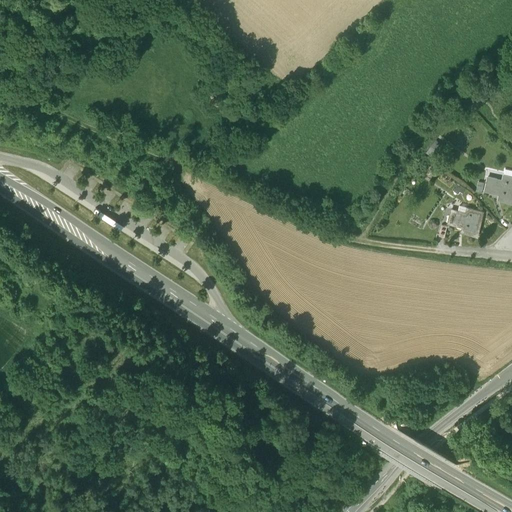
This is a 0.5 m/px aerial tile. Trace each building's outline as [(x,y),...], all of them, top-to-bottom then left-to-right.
[(465,104),(473,112),(482,104),(474,96),(465,104)] [(432,148),(437,152),(441,144),(436,141),(432,148)] [(511,176),(503,175),(502,183),(496,182),(494,190),(500,191),(498,199),(511,201),(511,176)] [(496,179),(488,177),(485,191),(493,193),(494,190),(496,182),(496,179)] [(466,189),(458,185),(454,192),(462,197),(466,189)] [(483,211),(467,208),(465,216),(459,214),(457,222),(463,223),(461,231),(478,235),(483,211)] [(460,211),(451,209),(448,223),(457,225),(457,222),(459,214),(460,211)] [(441,224),(439,235),(444,236),(447,226),(441,224)]
